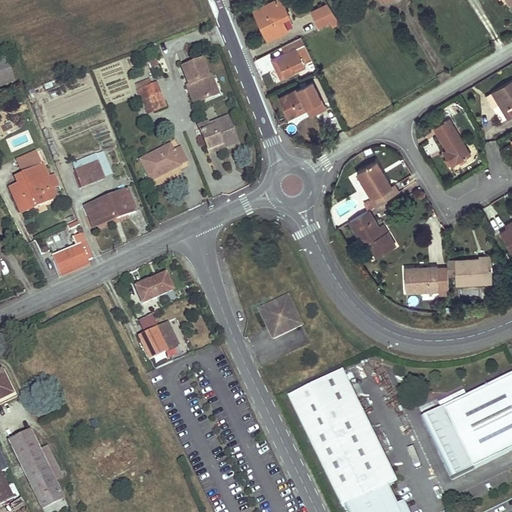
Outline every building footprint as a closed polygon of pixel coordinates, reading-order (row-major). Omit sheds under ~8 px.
[(281,0),(275,0),(255,10),(268,40),(288,31),(282,19),(289,16),(281,0)] [(329,4),(312,12),(321,28),(322,27),(338,19),(329,4)] [(338,19),(322,27),(324,31),(341,23),(338,19)] [(301,37),(290,43),(293,49),(304,44),(301,37)] [(293,49),(276,57),(285,77),(300,70),(297,65),(312,58),(304,44),(293,49)] [(276,57),(271,59),(281,79),(285,77),(276,57)] [(5,59),(0,60),(0,87),(14,82),(5,59)] [(155,59),(149,62),(152,67),(157,65),(155,59)] [(201,60),(182,67),(189,85),(193,83),(200,102),(218,95),(210,77),(208,77),(201,60)] [(511,79),(485,96),(491,106),(498,102),(507,117),(511,114),(511,79)] [(145,89),(137,92),(141,101),(160,94),(156,84),(150,86),(149,83),(144,85),(145,89)] [(187,85),(194,104),(200,102),(193,83),(189,85),(187,85)] [(321,101),(313,83),(307,86),(305,83),(300,85),(302,88),(280,99),(289,119),(307,110),(306,108),(321,101)] [(160,94),(141,101),(147,115),(166,108),(160,94)] [(325,110),(321,101),(306,108),(307,110),(310,117),(325,110)] [(468,147),(450,117),(435,127),(448,149),(450,153),(446,156),(452,166),(472,154),(468,147)] [(208,126),(209,129),(201,132),(200,129),(194,132),(197,137),(201,135),(208,150),(226,143),(227,148),(237,144),(227,118),(208,126)] [(207,123),(199,127),(200,129),(201,132),(209,129),(208,126),(207,123)] [(226,143),(208,150),(209,155),(227,148),(226,143)] [(468,147),(472,154),(477,151),(473,144),(468,147)] [(170,145),(140,160),(151,181),(181,166),(180,165),(187,162),(179,148),(173,151),(170,145)] [(22,175),(36,208),(56,199),(52,189),(47,179),(36,153),(16,161),(22,175)] [(102,153),(73,164),(76,171),(98,163),(99,167),(106,163),(102,153)] [(392,186),(376,160),(358,171),(373,197),(377,204),(399,191),(395,184),(392,186)] [(75,172),(81,187),(104,178),(99,167),(98,163),(76,171),(75,172)] [(36,208),(22,175),(15,178),(18,185),(9,189),(14,201),(23,197),(29,211),(36,208)] [(47,179),(52,189),(57,187),(53,177),(47,179)] [(70,183),(65,185),(68,192),(73,191),(70,183)] [(127,191),(85,208),(89,217),(94,215),(98,225),(117,217),(118,219),(136,212),(127,191)] [(14,201),(20,214),(29,211),(23,197),(14,201)] [(365,202),(369,209),(377,204),(373,197),(365,202)] [(379,225),(369,209),(350,220),(365,244),(369,242),(378,256),(397,245),(388,230),(383,233),(379,225)] [(94,215),(89,217),(93,227),(98,225),(94,215)] [(81,226),(79,222),(69,226),(71,231),(81,226)] [(388,230),(383,223),(379,225),(383,233),(388,230)] [(511,226),(508,229),(501,233),(509,247),(511,252),(511,226)] [(50,281),(89,265),(86,256),(92,253),(84,233),(73,237),(76,246),(41,260),(50,281)] [(509,247),(501,233),(492,238),(501,252),(509,247)] [(29,256),(23,259),(30,273),(35,270),(29,256)] [(480,258),(448,260),(448,267),(448,275),(456,274),(456,284),(493,282),(492,260),(480,260),(480,258)] [(420,267),(405,267),(406,292),(440,291),(440,295),(450,294),(448,275),(448,267),(438,267),(438,266),(429,267),(430,269),(420,270),(420,267)] [(173,290),(166,274),(136,287),(143,303),(173,290)] [(295,316),(288,300),(259,314),(266,330),(295,316)] [(302,330),(295,316),(266,330),(273,344),(302,330)] [(168,322),(137,337),(149,361),(168,351),(179,346),(168,322)] [(154,370),(173,362),(168,351),(149,361),(154,370)] [(0,405),(17,397),(4,370),(0,371),(12,394),(0,400),(0,405)] [(0,400),(12,394),(0,371),(0,400)] [(396,484),(343,375),(289,401),(342,510),(344,509),(345,511),(399,511),(398,508),(388,488),(396,484)] [(460,477),(511,451),(511,377),(431,418),(460,477)] [(454,480),(460,477),(431,418),(424,421),(454,480)] [(115,451),(133,443),(125,425),(107,434),(115,451)] [(39,451),(29,431),(9,441),(42,509),(63,499),(54,482),(62,478),(47,447),(39,451)] [(134,466),(126,447),(113,452),(106,436),(84,444),(99,480),(134,466)] [(0,504),(12,498),(0,473),(0,504)]
